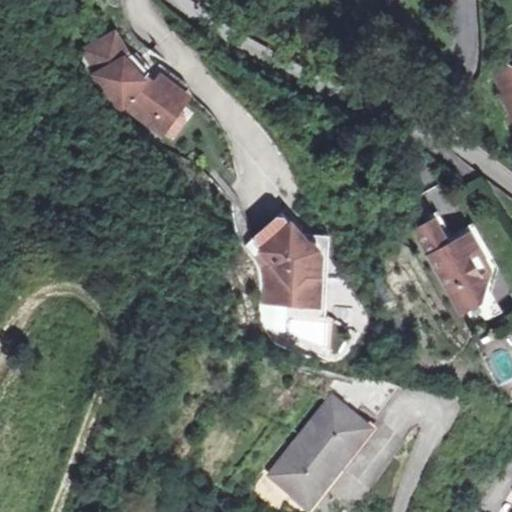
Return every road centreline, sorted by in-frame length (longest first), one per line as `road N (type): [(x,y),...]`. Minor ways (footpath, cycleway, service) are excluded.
road 1 (track): [(64,511),(117,379),(121,327),(114,311),(89,286),(51,296),(0,386)]
road 2 (residential): [(172,0),(318,90),(432,132),(511,186)]
